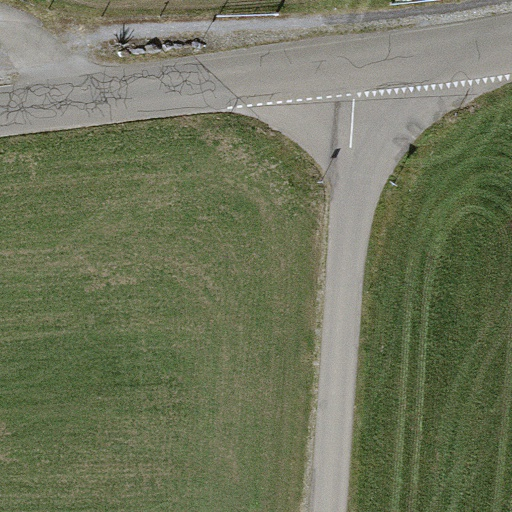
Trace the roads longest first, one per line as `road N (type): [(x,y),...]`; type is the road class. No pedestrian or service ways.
road 1 (tertiary): [(511,42),(0,108)]
road 2 (track): [(329,511),(359,63)]
